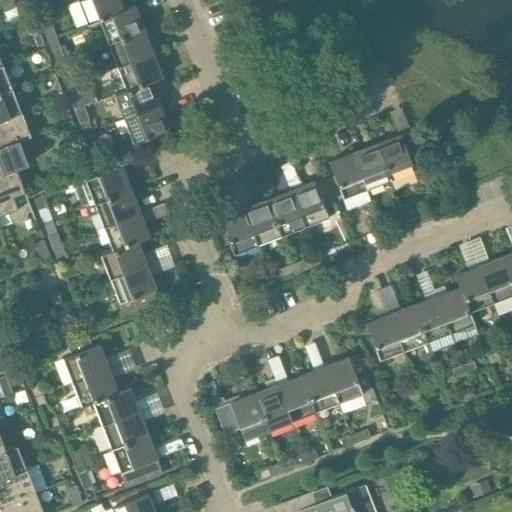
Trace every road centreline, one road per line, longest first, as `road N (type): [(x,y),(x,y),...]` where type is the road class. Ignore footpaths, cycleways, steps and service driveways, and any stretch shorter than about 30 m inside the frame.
road 1 (residential): [(511,204),(362,257),(342,303),(251,348),(213,331)]
road 2 (residential): [(213,331),(215,285),(181,192),(185,183),(246,161)]
road 3 (residential): [(224,511),(181,396),(192,354),(213,331)]
road 4 (residential): [(246,161),(186,0)]
road 5 (residential): [(246,161),(396,105)]
